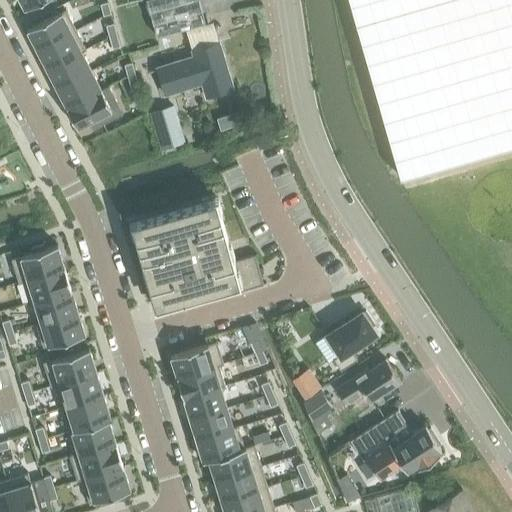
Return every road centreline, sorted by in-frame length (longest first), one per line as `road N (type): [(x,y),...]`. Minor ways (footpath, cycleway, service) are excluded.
road 1 (tertiary): [(511,454),(338,193),(304,103),(288,0)]
road 2 (residential): [(124,339),(305,283),(305,268),(247,157)]
road 3 (residential): [(0,47),(86,220),(124,339)]
road 4 (residential): [(124,339),(174,511)]
